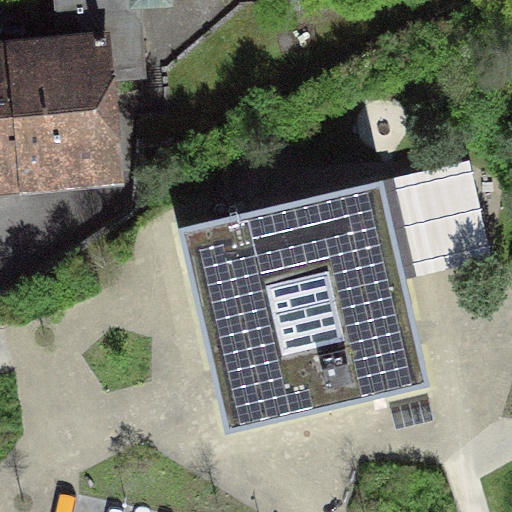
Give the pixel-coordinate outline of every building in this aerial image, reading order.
[(58,0),(59,11),(55,11),(55,15),(60,15),(62,49),(98,46),(101,78),(142,75),(137,5),(169,2),(169,0),(58,0)] [(62,49),(11,54),(22,180),(65,176),(109,172),(101,78),(98,46),(62,49)] [(0,181),(22,180),(11,54),(11,53),(3,53),(3,54),(0,54),(0,181)] [(476,153),(411,158),(414,210),(460,207),(460,218),(480,217),(476,153)] [(382,180),(178,228),(225,432),(430,385),(382,180)]
